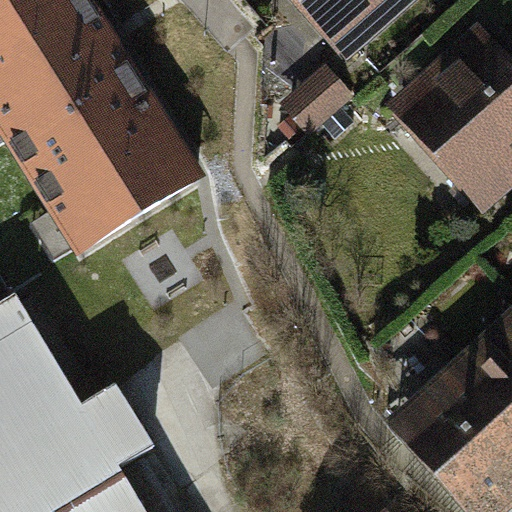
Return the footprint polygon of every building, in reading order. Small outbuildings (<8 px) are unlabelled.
[(201,175),(92,0),(0,0),(0,140),(71,255),(201,175)] [(282,0),(343,71),(426,0),(282,0)] [(511,49),(486,20),(383,109),(481,221),(511,193),(511,49)] [(325,79),(278,112),(310,148),(354,111),(325,79)] [(511,511),(511,288),(384,424),(478,511),(511,511)] [(117,382),(80,405),(22,310),(0,323),(0,511),(150,511),(125,471),(159,451),(117,382)]
